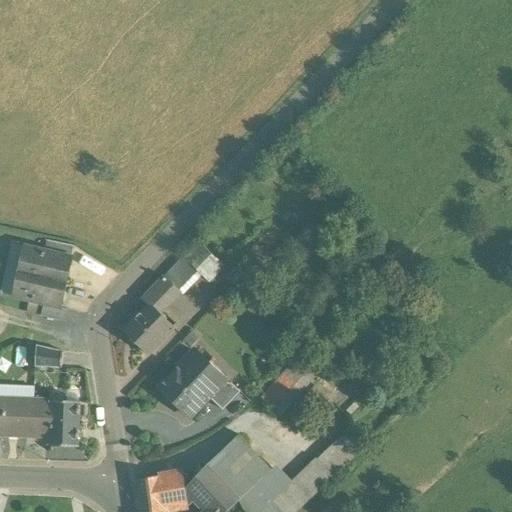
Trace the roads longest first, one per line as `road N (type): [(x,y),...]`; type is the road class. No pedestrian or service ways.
road 1 (track): [(145,261),(396,0)]
road 2 (unclassified): [(105,490),(116,473),(96,331),(106,306),(145,261)]
